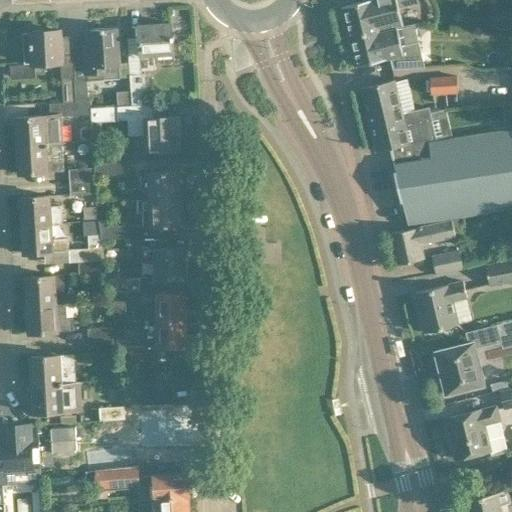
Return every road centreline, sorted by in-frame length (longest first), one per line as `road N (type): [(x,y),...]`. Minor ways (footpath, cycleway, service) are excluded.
road 1 (tertiary): [(420,511),(330,165),(260,23)]
road 2 (residential): [(211,511),(208,87)]
